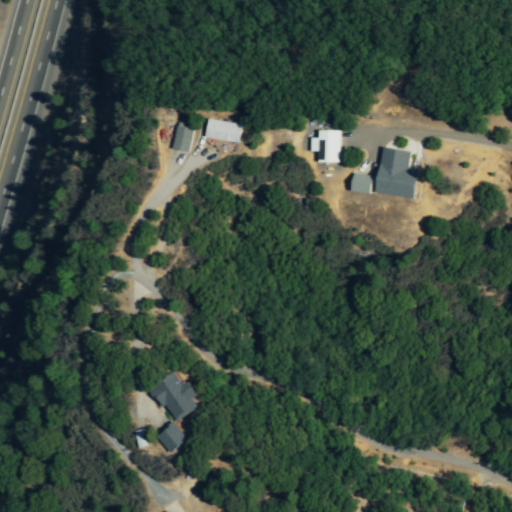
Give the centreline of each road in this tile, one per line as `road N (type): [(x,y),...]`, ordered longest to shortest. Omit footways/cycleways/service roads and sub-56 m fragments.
road 1 (residential): [(511,478),(379,448),(342,430),(299,391),(211,362),(170,301),(138,278)]
road 2 (motorway): [(0,216),(60,0)]
